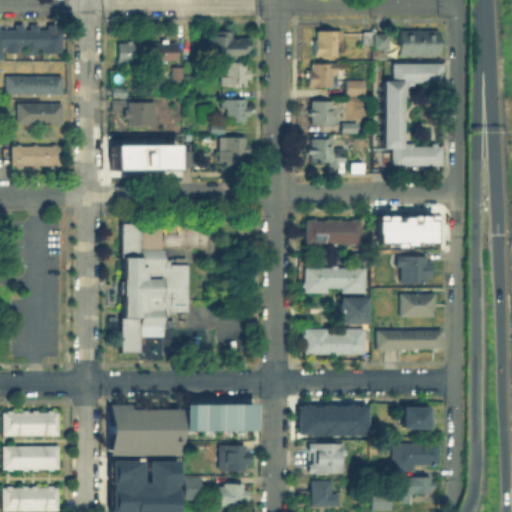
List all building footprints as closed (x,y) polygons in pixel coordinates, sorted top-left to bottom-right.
[(396,28),(435,29),(436,54),(396,54),(396,28)] [(0,31),(62,32),(62,50),(5,50),(5,59),(0,59),(0,31)] [(339,32),(339,56),(316,56),(316,32),(339,32)] [(364,47),(364,32),(372,32),(372,47),(364,47)] [(386,49),(387,32),(371,32),(371,48),(386,49)] [(231,35),(231,39),(248,39),(248,57),(242,57),(242,60),(211,60),(211,35),(231,35)] [(141,44),(141,65),(118,65),(118,44),(141,44)] [(153,44),(183,44),(183,61),(153,62),(153,44)] [(248,64),(247,88),(225,88),(225,86),(220,86),(220,77),(225,77),(225,64),(248,64)] [(336,64),(336,82),(332,82),(332,87),(309,87),(309,64),(336,64)] [(442,65),(442,85),(404,85),(403,146),(443,146),(443,166),(392,166),(392,149),(384,149),(385,82),(392,82),(392,65),(442,65)] [(184,69),(184,83),(173,83),(173,69),(184,69)] [(62,77),(62,95),(7,95),(7,77),(62,77)] [(364,82),(364,95),(346,95),(346,82),(364,82)] [(130,87),(130,103),(156,103),(155,127),(126,127),(126,110),(113,110),(113,87),(130,87)] [(222,108),(222,101),(247,101),(247,123),(226,123),(226,108),(222,108)] [(334,103),(334,125),(310,125),(310,103),(334,103)] [(62,105),(62,125),(18,125),(18,105),(62,105)] [(338,131),(354,131),(354,121),(338,121),(338,131)] [(210,135),(210,126),(225,126),(225,135),(210,135)] [(220,167),(220,139),(246,139),(246,167),(220,167)] [(333,140),(333,148),(349,148),(349,162),(344,162),(344,168),(326,168),(326,162),(310,162),(310,140),(333,140)] [(108,143),(173,143),(173,168),(109,168),(108,143)] [(61,146),(61,168),(13,168),(13,146),(61,146)] [(186,170),(186,153),(195,153),(195,170),(186,170)] [(374,242),(373,215),(431,214),(431,241),(374,242)] [(307,221),(361,222),(361,247),(307,246),(307,221)] [(122,318),(122,256),(122,226),(161,226),(161,253),(165,253),(165,260),(188,260),(188,315),(166,315),(166,338),(142,338),(142,354),(122,354),(122,318)] [(427,256),(427,263),(433,263),(433,277),(427,277),(427,286),(396,286),(396,256),(427,256)] [(301,265),(301,290),(325,291),(325,286),(339,286),(339,291),(361,290),(362,266),(301,265)] [(399,294),(434,295),(433,317),(399,317),(399,294)] [(337,295),(364,295),(364,322),(337,322),(337,295)] [(300,327),(361,326),(361,352),(300,353),(300,327)] [(376,351),(376,331),(442,331),(442,351),(376,351)] [(251,402),(251,429),(180,429),(180,402),(251,402)] [(178,426),(177,442),(178,454),(106,455),(106,403),(127,403),(128,408),(177,408),(178,426)] [(295,432),(296,404),(365,404),(365,433),(295,432)] [(433,410),(434,427),(405,428),(405,410),(433,410)] [(58,412),(58,436),(3,436),(3,412),(58,412)] [(307,445),(341,445),(342,473),(308,473),(307,445)] [(214,448),(231,448),(231,446),(248,446),(248,473),(215,473),(214,448)] [(414,472),(393,472),(394,446),(438,446),(438,465),(414,465),(414,472)] [(2,447),(58,447),(58,471),(2,471),(2,447)] [(105,459),(104,511),(173,511),(174,461),(144,460),(144,481),(137,481),(137,460),(105,459)] [(406,500),(391,500),(391,475),(426,475),(426,492),(406,492),(406,500)] [(180,498),(180,477),(199,478),(199,498),(180,498)] [(332,483),(332,495),(338,495),(338,507),(312,506),(312,482),(332,483)] [(246,486),(246,507),(234,507),(234,511),(215,511),(215,486),(246,486)] [(58,487),(58,511),(3,511),(3,488),(58,487)] [(388,508),(368,508),(368,491),(388,492),(388,508)]
